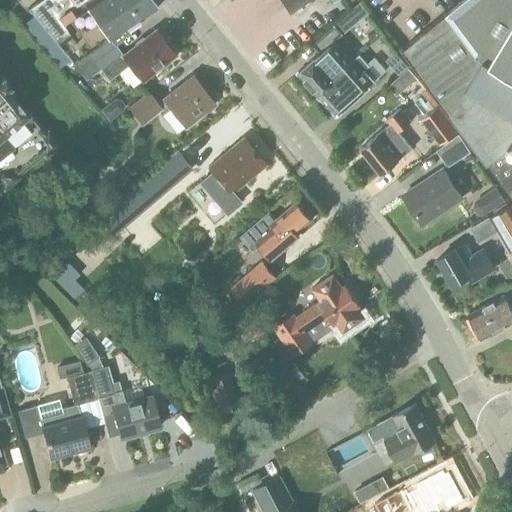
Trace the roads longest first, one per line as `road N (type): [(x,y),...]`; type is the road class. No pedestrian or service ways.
road 1 (residential): [(37,511),(290,437),(432,338)]
road 2 (unclassified): [(432,338),(385,262),(183,0)]
